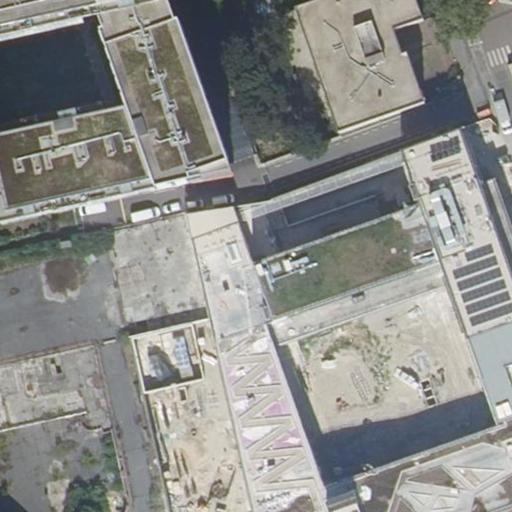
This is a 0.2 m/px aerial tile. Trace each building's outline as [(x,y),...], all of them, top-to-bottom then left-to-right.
[(0,0),(0,33),(96,10),(131,0),(0,0)] [(166,0),(131,0),(96,10),(103,25),(98,27),(122,100),(155,188),(231,169),(177,17),(174,18),(166,0)] [(344,134),(420,106),(394,31),(418,23),(410,0),(317,0),(300,6),(344,134)] [(90,102),(0,123),(0,221),(155,188),(122,100),(90,108),(90,102)] [(511,511),(511,223),(496,178),(481,183),(460,130),(278,199),(269,203),(186,215),(212,322),(257,511),(511,511)] [(129,499),(165,490),(144,394),(133,340),(194,326),(212,322),(186,215),(107,233),(107,237),(0,261),(0,432),(109,408),(129,499)] [(133,340),(144,394),(205,379),(194,326),(133,340)]
